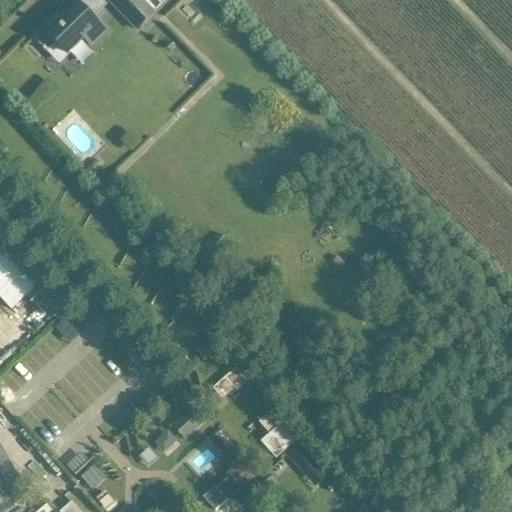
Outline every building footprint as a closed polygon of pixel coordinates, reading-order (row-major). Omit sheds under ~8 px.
[(46,25),(45,26),(55,36),(52,40),(67,56),(68,55),(67,54),(82,40),(87,45),(88,44),(90,46),(104,32),(92,20),(93,19),(92,18),(104,6),(98,0),(85,0),(73,12),(72,10),(64,18),(60,14),(48,26),(46,25)] [(109,0),(108,0),(138,30),(154,15),(140,0),(124,15),(109,0)] [(0,239),(0,299),(10,310),(40,282),(0,239)] [(168,425),(184,441),(206,419),(190,403),(168,425)] [(258,440),(274,458),(297,437),(281,420),(258,440)] [(167,453),(176,436),(163,429),(154,446),(167,453)] [(96,444),(121,470),(130,462),(105,435),(96,444)] [(284,471),(306,454),(297,441),(274,459),(284,471)] [(0,445),(0,502),(21,493),(0,445)] [(200,498),(214,511),(240,511),(270,482),(242,454),(200,498)] [(105,491),(95,501),(105,511),(109,511),(118,504),(105,491)] [(51,509),(47,511),(80,511),(70,500),(58,511),(54,506),(51,509)]
